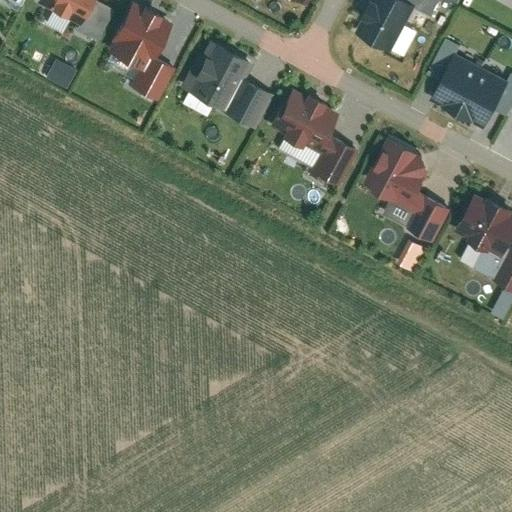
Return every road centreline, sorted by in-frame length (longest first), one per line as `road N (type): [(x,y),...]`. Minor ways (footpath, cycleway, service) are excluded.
road 1 (track): [(0,91),(511,370)]
road 2 (residential): [(300,61),(511,172)]
road 3 (residential): [(189,0),(300,61)]
